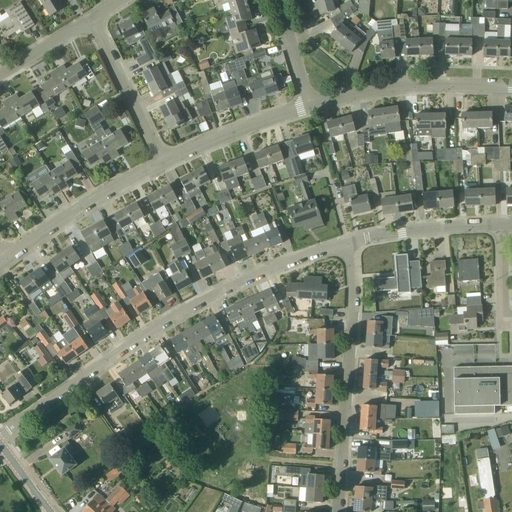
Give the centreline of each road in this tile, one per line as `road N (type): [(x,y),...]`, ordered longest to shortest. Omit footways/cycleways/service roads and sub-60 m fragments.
road 1 (residential): [(0,435),(174,314),(344,244)]
road 2 (residential): [(337,511),(353,287),(344,244)]
road 3 (residential): [(310,104),(418,86),(511,89)]
road 4 (residential): [(3,257),(164,161)]
road 5 (residential): [(344,244),(502,224)]
road 6 (residential): [(164,161),(92,19)]
road 7 (residential): [(164,161),(310,104)]
